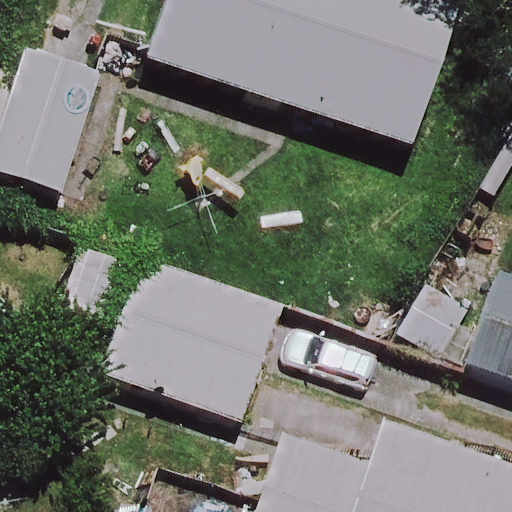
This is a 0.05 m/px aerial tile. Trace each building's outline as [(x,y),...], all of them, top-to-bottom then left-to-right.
[(460,7),(438,0),(174,0),(149,77),(407,164),(460,7)] [(96,88),(25,68),(0,155),(0,190),(62,209),(96,88)] [(280,320),(142,272),(102,387),(240,435),(280,320)] [(511,291),(499,286),(464,374),(511,393),(511,291)] [(511,511),(511,474),(507,490),(376,445),(361,487),(278,459),(259,511),(511,511)]
